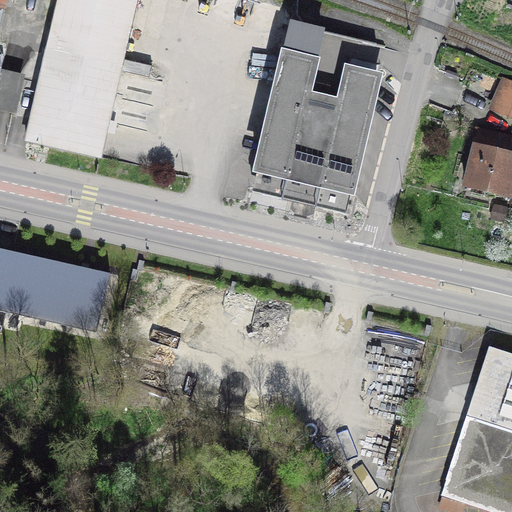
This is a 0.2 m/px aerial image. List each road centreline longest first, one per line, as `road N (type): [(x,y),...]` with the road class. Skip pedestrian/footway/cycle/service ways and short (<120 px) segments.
road 1 (primary): [(0,185),(370,269)]
road 2 (residential): [(439,0),(370,269)]
road 3 (primary): [(370,269),(511,300)]
